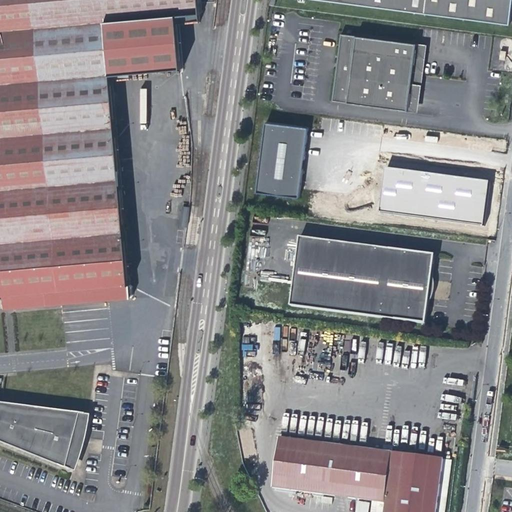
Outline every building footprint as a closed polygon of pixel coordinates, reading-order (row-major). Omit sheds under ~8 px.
[(198,0),(0,0),(0,307),(62,302),(130,295),(130,294),(133,293),(132,283),(128,282),(123,216),(112,76),(134,74),(134,67),(178,63),(175,23),(196,22),(196,11),(200,11),(198,0)] [(325,0),(504,22),(506,0),(325,0)] [(338,32),(330,31),(322,99),(400,108),(409,42),(409,41),(338,32)] [(409,42),(400,108),(410,110),(415,72),(417,59),(419,42),(409,41),(409,42)] [(303,127),(261,122),(252,192),(294,197),(296,188),(303,127)] [(488,179),(384,166),(379,211),(482,224),(488,179)] [(430,253),(294,237),(286,306),(422,322),(426,286),(430,253)] [(84,443),(89,414),(0,400),(0,440),(75,469),(84,445),(84,443)] [(441,511),(442,510),(436,510),(442,460),(278,437),(270,486),(385,503),(384,511),(441,511)]
